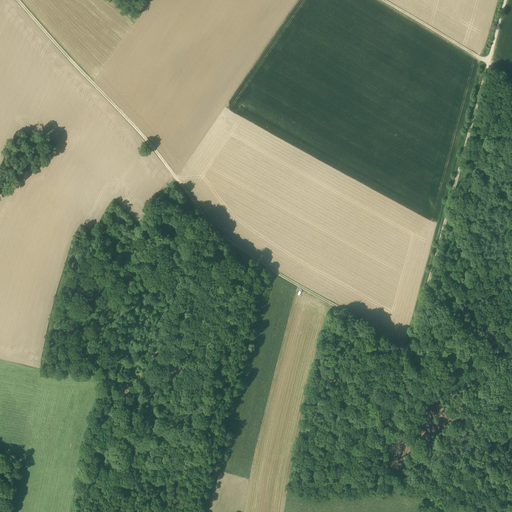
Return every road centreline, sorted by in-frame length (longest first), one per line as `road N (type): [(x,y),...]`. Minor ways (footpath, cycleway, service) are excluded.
road 1 (track): [(410,353),(505,0)]
road 2 (track): [(174,174),(141,226),(71,511)]
road 3 (track): [(174,174),(230,243),(410,353)]
road 4 (track): [(17,0),(174,174)]
road 5 (track): [(511,81),(382,0)]
